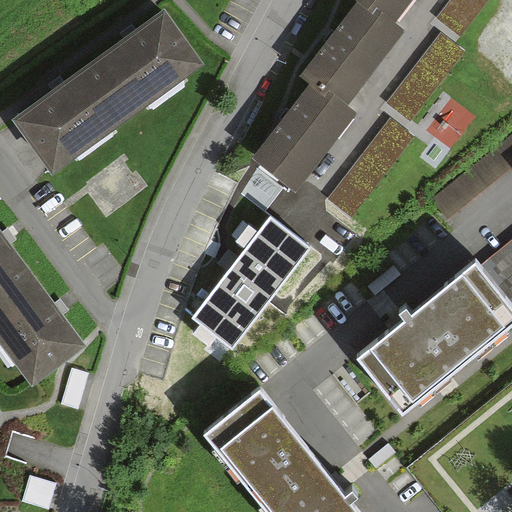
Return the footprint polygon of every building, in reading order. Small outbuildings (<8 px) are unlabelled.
[(422,0),(363,0),(365,2),(400,29),(422,0)] [(451,0),(437,19),(461,38),(491,0),(451,0)] [(365,2),(309,74),(319,82),(348,105),(405,32),(400,29),(365,2)] [(205,70),(165,14),(137,35),(87,71),(128,127),(205,70)] [(442,33),(387,104),(412,123),(467,52),(442,33)] [(128,127),(87,71),(50,98),(12,127),(53,182),(128,127)] [(348,105),(319,82),(261,157),(300,187),(359,113),(348,105)] [(352,219),(416,137),(392,118),(328,200),(352,219)] [(492,154),(435,201),(450,220),(507,173),(492,154)] [(0,290),(35,265),(9,229),(0,216),(0,290)] [(310,247),(270,216),(232,266),(192,319),(233,349),(310,247)] [(511,270),(511,239),(496,252),(511,270)] [(511,331),(511,272),(491,247),(359,353),(409,415),(511,331)] [(0,290),(0,332),(33,377),(88,335),(64,303),(35,265),(0,290)] [(72,365),(62,401),(78,406),(89,370),(72,365)] [(377,511),(267,377),(206,426),(275,511),(377,511)] [(511,511),(511,385),(408,469),(443,511),(511,511)] [(31,473),(24,499),(49,506),(56,481),(31,473)]
